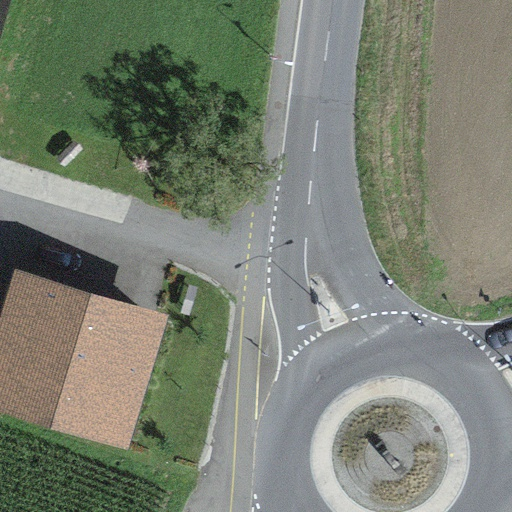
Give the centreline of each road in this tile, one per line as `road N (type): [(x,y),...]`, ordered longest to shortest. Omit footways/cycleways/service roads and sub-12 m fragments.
road 1 (primary): [(335,0),(306,237)]
road 2 (primary): [(409,347),(306,237)]
road 3 (primary): [(306,237),(310,382)]
road 4 (primary): [(498,462),(484,400),(438,357)]
road 5 (primary): [(310,382),(284,436),(292,496)]
